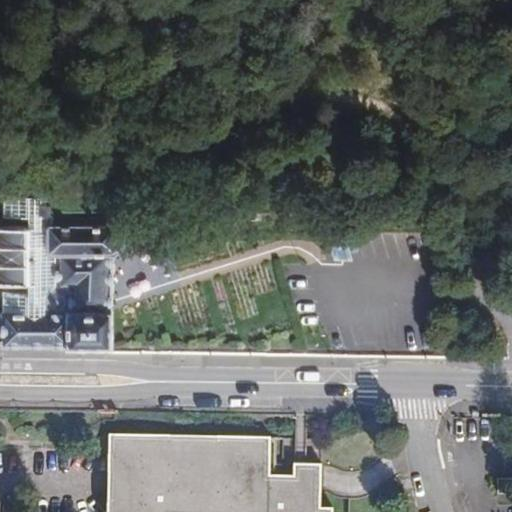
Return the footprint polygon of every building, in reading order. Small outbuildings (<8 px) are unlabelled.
[(6,301),(6,318),(37,318),(37,303),(48,303),(55,292),(59,294),(60,256),(50,256),(50,232),(53,232),(53,214),(2,214),(2,227),(28,226),(28,233),(0,234),(0,292),(28,292),(28,300),(6,301)] [(0,347),(6,347),(6,353),(116,354),(117,318),(112,318),(112,300),(113,257),(117,257),(118,232),(114,232),(114,216),(53,214),(53,232),(50,232),(50,256),(60,256),(59,294),(55,292),(48,303),(37,303),(37,318),(6,318),(6,324),(0,324),(0,347)] [(329,236),(333,262),(347,260),(344,234),(329,236)] [(322,511),(323,446),(118,442),(116,511),(322,511)] [(511,481),(498,482),(498,498),(511,497),(511,481)]
